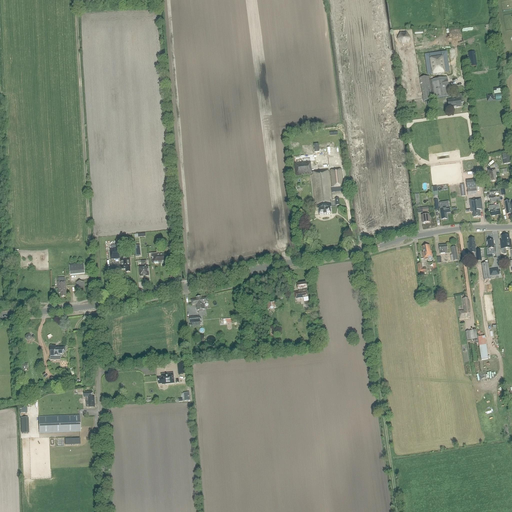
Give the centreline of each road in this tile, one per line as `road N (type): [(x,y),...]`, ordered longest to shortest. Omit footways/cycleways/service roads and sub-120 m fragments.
road 1 (secondary): [(93,305),(404,237),(511,226)]
road 2 (track): [(76,0),(92,297)]
road 3 (unclassified): [(107,511),(93,305)]
